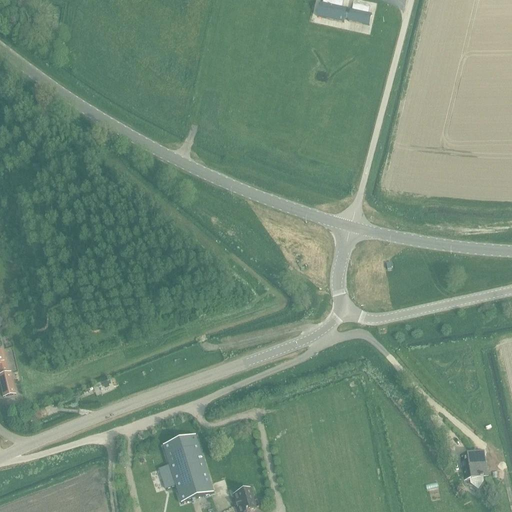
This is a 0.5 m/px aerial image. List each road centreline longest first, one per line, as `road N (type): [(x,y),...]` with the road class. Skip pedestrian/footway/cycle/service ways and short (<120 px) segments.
road 1 (tertiary): [(350,226),(179,161),(71,100),(0,48)]
road 2 (tertiary): [(4,456),(304,340),(345,309)]
road 3 (unclassified): [(350,226),(410,0)]
road 4 (unclassified): [(345,309),(378,319),(511,290)]
road 5 (tertiary): [(511,250),(417,242),(350,226)]
road 6 (track): [(194,123),(218,0)]
